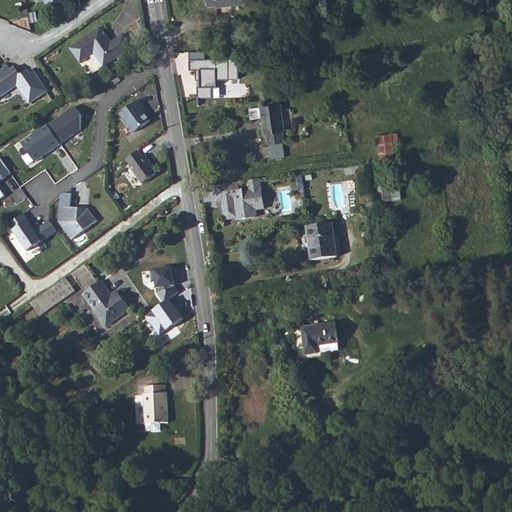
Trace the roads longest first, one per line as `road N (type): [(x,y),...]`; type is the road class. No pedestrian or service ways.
road 1 (unclassified): [(163,62),(209,361),(205,471),(183,511)]
road 2 (unknown): [(187,185),(39,287),(23,281),(0,252)]
road 3 (residential): [(163,62),(104,97),(93,165),(55,190),(32,188)]
road 4 (unknown): [(158,34),(275,29),(286,0)]
